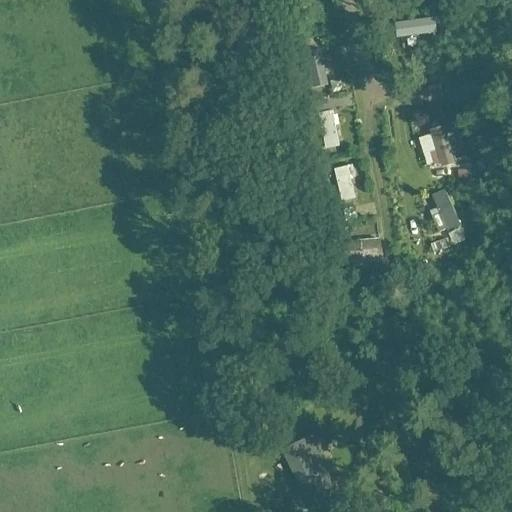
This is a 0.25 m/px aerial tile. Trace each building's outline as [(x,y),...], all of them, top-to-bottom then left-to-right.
[(321,8),(310,10),(318,50),(329,47),(321,8)] [(338,71),(320,76),(330,114),(348,109),(338,71)] [(358,170),(349,131),(333,134),(342,174),(358,170)] [(467,167),(479,164),(474,148),(463,152),(467,167)] [(462,153),(446,157),(455,191),(484,183),(479,166),(466,169),(462,153)] [(358,224),(375,220),(367,186),(350,190),(358,224)] [(312,437),(281,452),(313,511),(320,511),(345,500),(312,437)]
